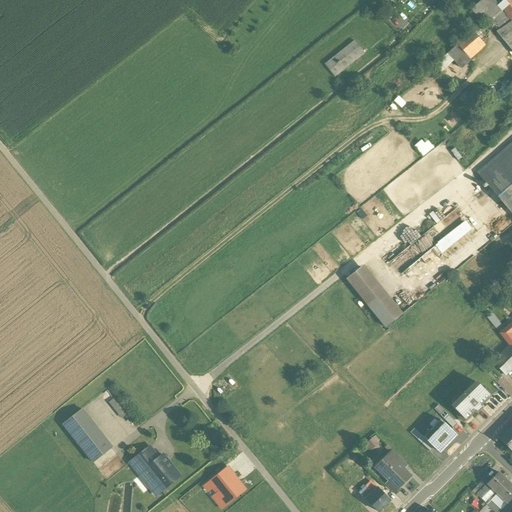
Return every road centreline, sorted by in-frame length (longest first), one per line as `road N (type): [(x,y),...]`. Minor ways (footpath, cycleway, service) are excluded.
road 1 (track): [(0,143),(295,511)]
road 2 (track): [(197,390),(511,136)]
